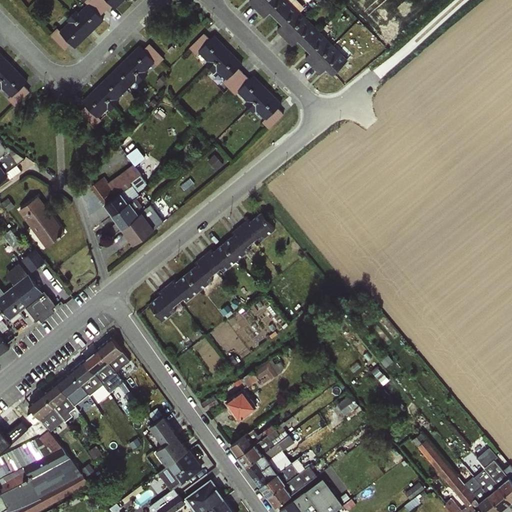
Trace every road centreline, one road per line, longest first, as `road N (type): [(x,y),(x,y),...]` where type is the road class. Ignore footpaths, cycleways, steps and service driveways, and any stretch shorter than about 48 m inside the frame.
road 1 (residential): [(108,296),(331,117)]
road 2 (residential): [(266,511),(108,296)]
road 3 (residential): [(0,16),(58,78),(77,77),(161,0)]
road 4 (residential): [(108,296),(80,200),(0,139)]
road 5 (residential): [(331,117),(210,0)]
road 6 (residential): [(0,379),(108,296)]
